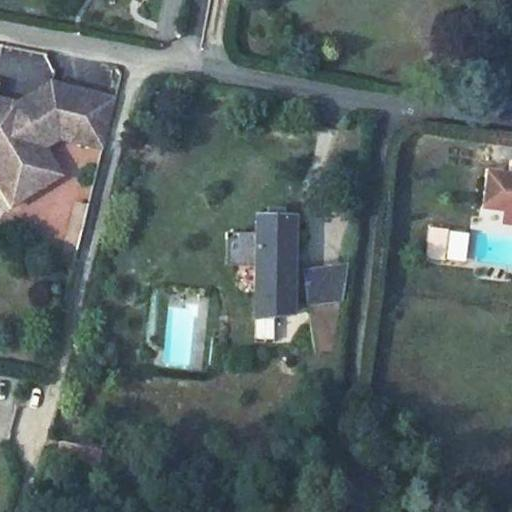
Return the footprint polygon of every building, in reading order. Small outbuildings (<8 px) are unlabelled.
[(67,133),(108,144),(121,96),(59,82),(41,92),(67,133)] [(41,92),(25,101),(51,142),(67,133),(41,92)] [(51,142),(25,101),(2,94),(0,93),(0,142),(22,178),(28,174),(37,189),(68,170),(51,142)] [(0,164),(21,198),(37,189),(28,174),(22,178),(0,142),(0,164)] [(504,205),(511,205),(511,157),(509,170),(485,165),(479,201),(504,205)] [(502,219),(511,220),(511,205),(504,205),(502,219)] [(278,213),(261,214),(261,224),(251,224),(252,243),(221,244),(221,250),(224,250),(224,274),(257,274),(261,295),(254,299),(255,329),(273,328),(292,319),(291,310),(308,307),(315,352),(334,349),(343,269),(303,275),(304,280),(290,280),(289,223),(279,223),(278,213)] [(273,328),(255,329),(255,350),(274,349),(273,328)] [(44,456),(93,464),(93,461),(105,463),(107,451),(48,442),(44,456)]
